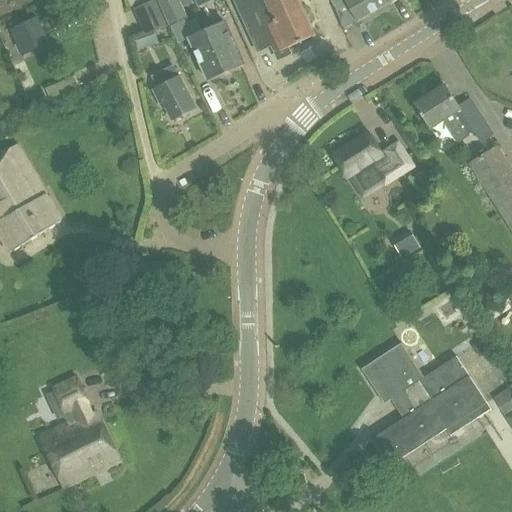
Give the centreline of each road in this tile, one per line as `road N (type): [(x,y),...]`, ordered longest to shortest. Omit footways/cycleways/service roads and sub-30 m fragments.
road 1 (residential): [(246,249),(171,236),(161,214),(166,186),(260,122),(289,133)]
road 2 (unclassified): [(219,480),(236,450),(248,382),(246,249)]
road 3 (unclassified): [(289,133),(320,103),(480,0)]
road 4 (unclassified): [(246,249),(255,192),(289,133)]
